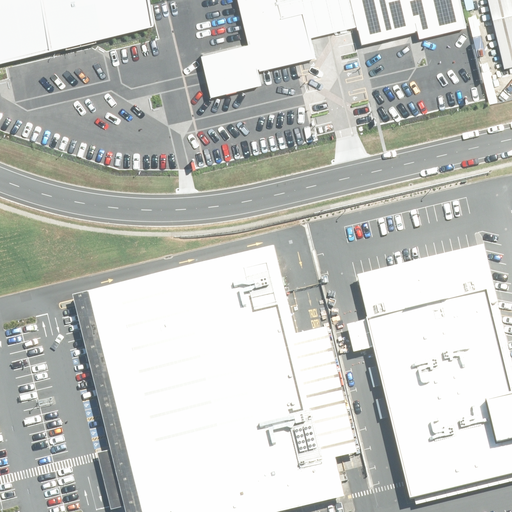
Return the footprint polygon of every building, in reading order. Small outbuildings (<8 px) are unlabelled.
[(0,0),(0,60),(160,24),(155,0),(0,0)] [(247,27),(191,40),(206,100),(267,85),(262,66),(314,53),(301,0),(240,0),(242,6),(247,27)] [(467,0),(354,0),(363,35),(418,23),(420,34),(473,22),(467,0)] [(511,0),(482,0),(499,67),(511,63),(511,0)] [(156,109),(142,50),(19,78),(33,138),(156,109)] [(474,187),(453,192),(456,204),(476,199),(474,187)] [(511,382),(479,245),(358,274),(410,491),(511,466),(511,382)] [(292,511),(346,499),(337,462),(359,456),(327,330),(298,337),(274,249),(91,294),(143,511),(292,511)] [(126,511),(144,511),(91,294),(74,298),(111,446),(96,449),(112,511),(125,508),(126,511)]
